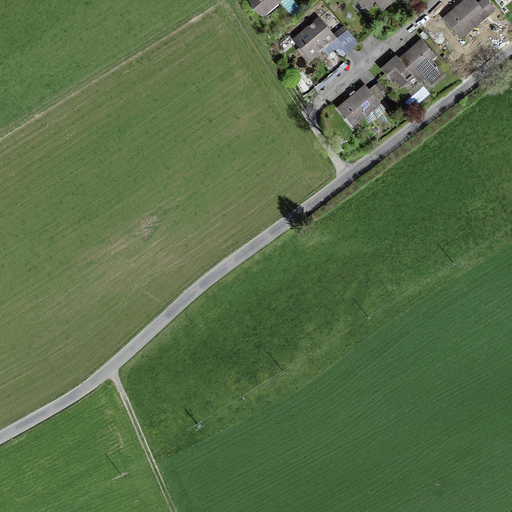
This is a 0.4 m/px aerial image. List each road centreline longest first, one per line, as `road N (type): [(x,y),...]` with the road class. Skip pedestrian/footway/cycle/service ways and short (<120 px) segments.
road 1 (unclassified): [(347,180),(207,276),(59,405),(0,438)]
road 2 (track): [(0,133),(214,0)]
road 3 (residential): [(439,0),(308,117),(347,180)]
road 4 (unclassified): [(511,48),(347,180)]
road 5 (track): [(112,364),(174,511)]
